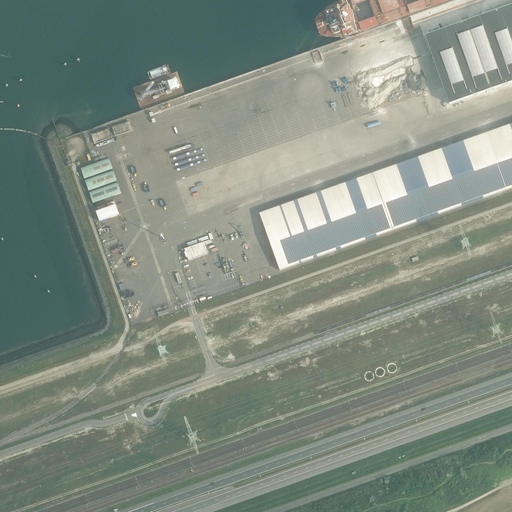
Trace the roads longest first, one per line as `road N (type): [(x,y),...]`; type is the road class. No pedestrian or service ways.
road 1 (unknown): [(170,232),(160,172),(172,130),(372,53),(511,10)]
road 2 (trunk): [(511,380),(141,511)]
road 3 (unclassified): [(177,392),(511,273)]
road 4 (trunk): [(183,511),(511,395)]
road 5 (unknown): [(511,110),(229,218),(184,225)]
road 6 (unclassified): [(275,511),(511,428)]
road 7 (unclassified): [(139,412),(0,455)]
